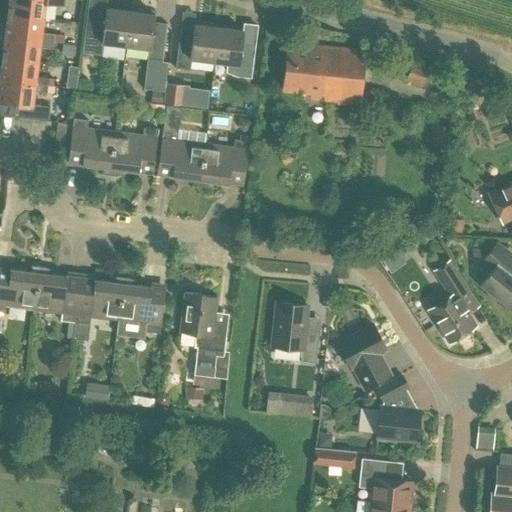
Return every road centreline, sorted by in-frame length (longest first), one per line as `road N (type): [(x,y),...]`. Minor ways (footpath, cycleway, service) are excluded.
road 1 (residential): [(463,387),(436,378),(357,261),(61,213),(18,158),(0,148)]
road 2 (unclassified): [(511,61),(290,0)]
road 3 (residential): [(452,511),(463,387)]
